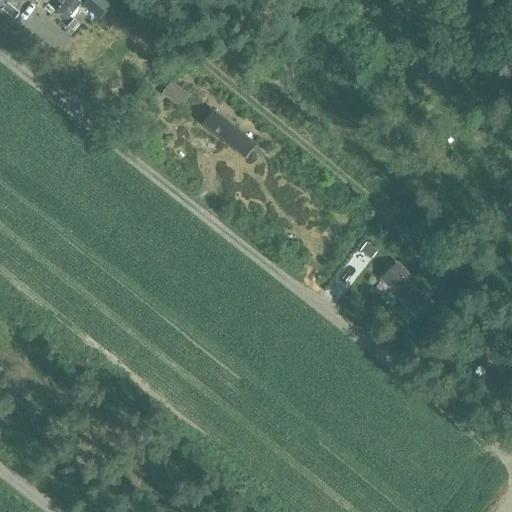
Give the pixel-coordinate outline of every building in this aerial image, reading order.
[(54,0),(62,6),(57,12),(67,21),(82,4),(79,2),(80,0),(54,0)] [(192,92),(172,79),(161,96),(181,109),(192,92)] [(205,124),(247,155),(257,141),(214,111),(205,124)] [(434,303),(427,296),(430,293),(427,290),(424,292),(399,265),(382,281),(417,319),(434,303)] [(472,315),(459,331),(463,345),(450,360),(466,373),(484,351),(491,357),(497,348),(491,343),(497,336),(472,315)]
